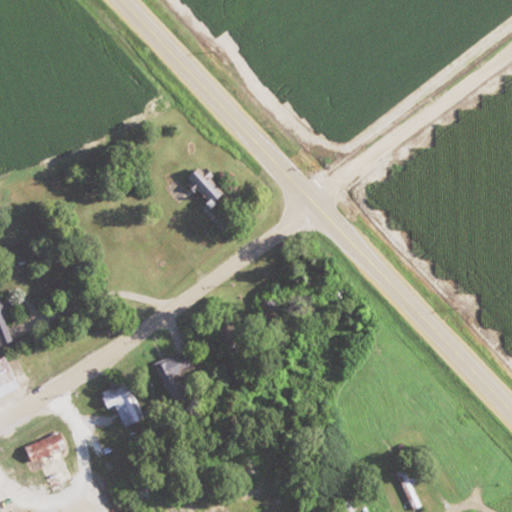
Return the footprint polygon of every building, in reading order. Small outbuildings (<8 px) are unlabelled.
[(200,165),(186,171),(200,202),(214,196),(200,165)] [(0,343),(9,340),(0,314),(0,343)] [(212,328),(221,355),(240,349),(231,322),(212,328)] [(189,365),(181,350),(151,365),(158,380),(189,365)] [(0,396),(14,390),(0,357),(0,396)] [(120,426),(138,418),(122,381),(97,393),(104,407),(110,404),(120,426)] [(25,462),(62,449),(56,433),(19,446),(25,462)] [(393,472),(409,509),(417,506),(401,468),(393,472)] [(336,502),(340,511),(350,511),(344,498),(336,502)]
